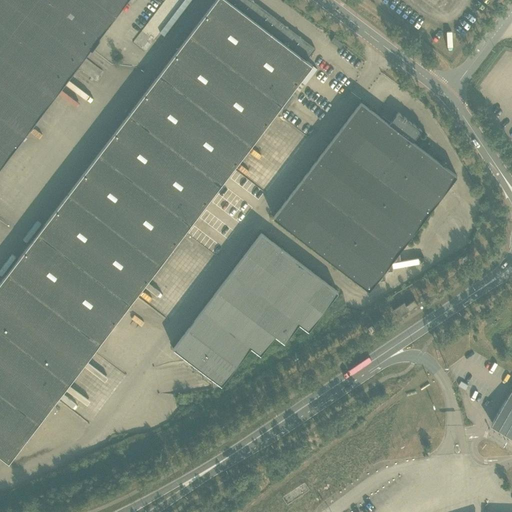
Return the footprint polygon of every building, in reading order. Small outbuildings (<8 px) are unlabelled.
[(215,0),(56,208),(0,282),(0,455),(9,462),(313,65),(306,60),(315,49),(251,0),(215,0)] [(0,0),(0,166),(91,48),(92,49),(100,38),(99,37),(126,0),(0,0)] [(191,0),(164,0),(143,31),(154,39),(160,31),(166,36),(191,0)] [(331,41),(340,48),(343,44),(334,37),(331,41)] [(361,102),(273,217),(369,290),(376,280),(385,279),(383,271),(392,269),(391,261),(399,260),(398,252),(457,175),(412,141),(421,130),(398,112),(390,122),(382,116),(381,117),(361,102)] [(338,291),(261,233),(173,348),(192,363),(194,371),(202,370),(203,379),(211,378),(212,386),(221,384),(250,347),(260,354),(275,335),(284,342),(299,323),(308,330),(338,291)] [(399,318),(406,313),(418,305),(414,300),(406,305),(404,302),(393,310),(399,318)] [(373,323),(377,330),(386,324),(382,317),(373,323)] [(366,328),(370,334),(371,334),(376,331),(372,325),(366,328)] [(467,389),(469,385),(462,380),(459,384),(467,389)] [(511,388),(493,419),(492,422),(511,434),(511,388)]
